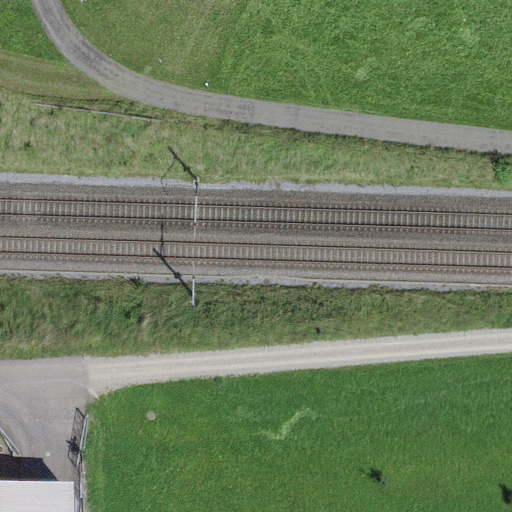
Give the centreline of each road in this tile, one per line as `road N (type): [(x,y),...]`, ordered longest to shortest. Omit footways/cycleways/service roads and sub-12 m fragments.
road 1 (track): [(0,379),(511,341)]
road 2 (track): [(511,147),(329,130),(195,107),(115,76),(76,44),(48,0)]
